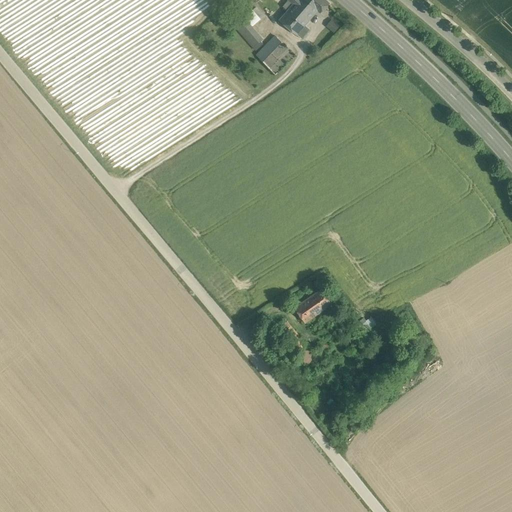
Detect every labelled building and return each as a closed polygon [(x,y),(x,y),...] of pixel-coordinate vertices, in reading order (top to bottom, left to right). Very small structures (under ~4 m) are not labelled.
[(295,0),(292,4),(294,5),(293,6),(294,6),(281,21),(297,34),(305,25),(311,18),(310,17),(318,10),(306,0),(295,0)] [(329,4),(325,0),(306,0),(318,10),(321,12),(329,4)] [(260,10),(247,21),(252,27),(265,16),(260,10)] [(252,27),(247,21),(238,29),(254,48),(263,40),(252,27)] [(305,25),(297,34),(302,39),(310,29),(305,25)] [(296,56),(276,36),(257,55),(276,75),(296,56)] [(358,43),(135,189),(145,204),(368,58),(358,43)] [(373,58),(150,204),(160,219),(383,73),(373,58)] [(391,72),(168,218),(178,233),(401,87),(391,72)] [(322,289),(295,307),(306,322),(332,304),(322,289)] [(363,322),(366,329),(376,324),(372,317),(363,322)] [(283,333),(291,326),(288,322),(279,329),(283,333)] [(302,340),(291,326),(283,333),(294,347),(302,340)] [(302,340),(294,347),(302,355),(310,349),(302,340)]
